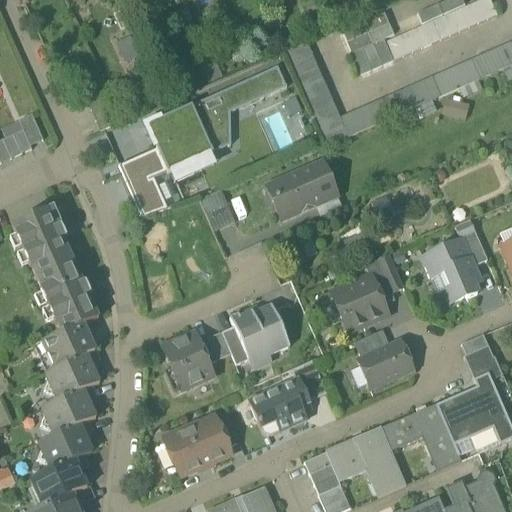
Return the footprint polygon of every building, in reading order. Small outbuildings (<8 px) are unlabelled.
[(326,0),(338,24),(359,15),(351,0),(326,0)] [(385,45),(393,64),(496,19),(488,0),(385,45)] [(461,0),(451,0),(438,6),(443,17),(465,8),(461,0)] [(437,7),(416,16),(421,27),(442,18),(437,7)] [(341,34),(351,56),(383,42),(393,38),(384,16),(341,34)] [(400,37),(421,27),(416,16),(395,25),(400,37)] [(134,37),(115,46),(124,67),(143,58),(134,37)] [(360,78),(393,64),(385,45),(383,42),(351,56),(360,78)] [(511,45),(339,121),(347,141),(414,111),(432,104),(511,69),(511,45)] [(284,55),(325,150),(347,141),(339,121),(306,46),(284,55)] [(216,65),(202,71),(209,86),(223,80),(216,65)] [(191,109),(212,157),(230,148),(229,116),(287,90),(276,72),(191,109)] [(85,102),(100,135),(121,125),(107,93),(85,102)] [(295,100),(284,105),(290,119),(301,114),(295,100)] [(469,108),(445,102),(441,118),(464,124),(469,108)] [(437,115),(432,104),(414,111),(419,123),(437,115)] [(156,153),(166,176),(167,177),(168,176),(210,157),(212,157),(191,109),(145,129),(156,153)] [(19,123),(23,133),(30,149),(43,143),(31,118),(19,123)] [(0,132),(4,141),(23,133),(19,123),(0,132)] [(0,166),(32,152),(30,149),(23,133),(4,141),(0,143),(0,166)] [(166,176),(156,153),(119,169),(142,222),(163,213),(150,183),(166,176)] [(210,157),(168,176),(174,188),(216,170),(210,157)] [(282,219),(283,223),(337,200),(322,166),(272,188),(277,200),(274,208),(278,217),(282,219)] [(180,207),(167,177),(166,176),(150,183),(163,213),(180,207)] [(200,205),(213,235),(235,225),(221,195),(200,205)] [(10,229),(21,253),(40,245),(38,240),(61,230),(52,210),(10,229)] [(56,326),(61,338),(82,328),(98,321),(87,298),(90,297),(85,286),(82,287),(62,243),(66,241),(61,230),(38,240),(40,245),(21,253),(29,271),(31,271),(40,292),(39,293),(55,327),(56,326)] [(511,246),(511,230),(499,237),(504,250),(511,246)] [(461,244),(472,271),(473,271),(487,265),(475,238),(461,244)] [(444,294),(449,307),(465,300),(466,302),(477,297),(473,288),(471,283),(477,281),(473,271),(472,271),(461,244),(423,261),(432,281),(443,277),(449,291),(444,294)] [(501,251),(511,277),(511,246),(504,250),(501,251)] [(385,285),(390,297),(391,296),(403,291),(389,259),(365,269),(370,282),(371,281),(375,290),(385,285)] [(443,277),(432,281),(438,296),(444,294),(449,291),(443,277)] [(345,321),(351,334),(379,321),(387,318),(383,309),(375,290),(371,281),(370,282),(356,288),(355,286),(331,296),(342,322),(345,321)] [(383,309),(394,304),(391,296),(390,297),(385,285),(375,290),(383,309)] [(264,349),(268,359),(269,359),(289,350),(271,309),(271,308),(258,314),(256,310),(229,322),(233,331),(245,357),(246,356),(264,349)] [(88,342),(82,328),(61,338),(42,346),(54,374),(94,355),(88,342)] [(233,331),(221,336),(197,346),(207,368),(231,358),(236,369),(248,364),(249,363),(246,356),(245,357),(233,331)] [(354,346),(361,363),(389,350),(382,334),(354,346)] [(164,376),(173,398),(213,381),(207,368),(197,346),(194,337),(162,351),(172,373),(164,376)] [(461,348),(466,359),(488,350),(483,339),(461,348)] [(357,364),(370,392),(412,374),(403,353),(398,355),(395,348),(389,350),(361,363),(357,364)] [(249,363),(248,364),(251,373),(271,364),(269,359),(268,359),(264,349),(246,356),(249,363)] [(463,360),(473,384),(488,378),(490,384),(501,379),(494,362),(493,362),(488,350),(466,359),(463,360)] [(95,355),(94,355),(54,374),(44,378),(57,405),(82,394),(91,390),(98,387),(95,379),(88,377),(86,373),(91,370),(100,366),(95,355)] [(305,397),(308,405),(327,397),(312,364),(290,374),(295,384),(296,384),(301,395),(305,397)] [(88,377),(95,379),(91,370),(86,373),(88,377)] [(499,449),(511,442),(511,433),(490,384),(488,378),(473,384),(476,391),(436,409),(453,449),(492,432),(499,449)] [(262,438),(268,440),(306,423),(303,416),(301,411),(309,407),(308,405),(305,397),(301,395),(296,384),(295,384),(248,405),(262,438)] [(82,394),(87,405),(96,401),(91,390),(82,394)] [(87,405),(82,394),(57,405),(41,413),(53,440),(79,428),(88,424),(95,421),(92,414),(85,412),(84,412),(82,407),(87,405)] [(85,412),(92,414),(87,405),(82,407),(84,412),(85,412)] [(301,411),(303,416),(312,413),(309,407),(301,411)] [(436,409),(381,432),(390,455),(423,441),(431,458),(435,457),(442,473),(460,465),(458,460),(453,449),(436,409)] [(215,423),(227,451),(238,446),(226,418),(215,423)] [(163,444),(179,481),(231,458),(227,451),(215,423),(215,421),(163,444)] [(79,428),(84,439),(93,435),(88,424),(79,428)] [(84,439),(79,428),(53,440),(37,447),(50,474),(74,464),(84,459),(92,455),(88,448),(82,446),(81,446),(79,442),(84,439)] [(405,489),(390,455),(381,432),(326,456),(331,468),(336,479),(339,486),(366,474),(371,485),(379,481),(386,497),(405,489)] [(492,432),(453,449),(458,460),(475,453),(477,458),(499,449),(492,432)] [(82,446),(88,448),(84,439),(79,442),(81,446),(82,446)] [(304,466),(309,478),(331,468),(326,456),(304,466)] [(74,464),(79,475),(89,470),(84,459),(74,464)] [(79,475),(74,464),(50,474),(30,483),(42,510),(86,491),(79,475)] [(309,478),(314,489),(336,479),(331,468),(309,478)] [(0,494),(15,487),(7,470),(0,473),(0,494)] [(454,510),(449,511),(501,511),(492,488),(494,484),(492,479),(486,476),(481,478),(478,484),(479,486),(463,492),(461,487),(447,493),(454,510)] [(314,489),(318,500),(341,490),(339,486),(336,479),(314,489)] [(379,481),(371,485),(378,501),(386,497),(379,481)] [(71,498),(76,511),(82,511),(87,505),(94,502),(89,490),(86,491),(71,498)] [(318,500),(323,511),(345,501),(341,490),(318,500)] [(86,491),(42,510),(38,511),(76,511),(71,498),(86,491)] [(271,511),(263,492),(216,511),(271,511)] [(345,501),(323,511),(350,511),(345,501)] [(441,511),(437,501),(412,511),(441,511)]
